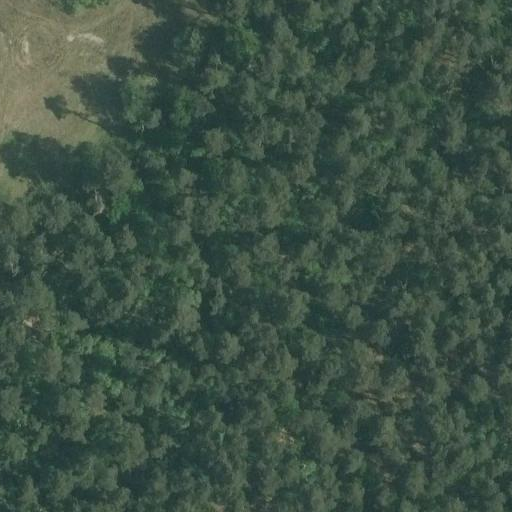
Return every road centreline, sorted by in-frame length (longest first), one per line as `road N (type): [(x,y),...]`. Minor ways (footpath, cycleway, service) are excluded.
road 1 (track): [(306,0),(0,379)]
road 2 (track): [(409,511),(147,198)]
